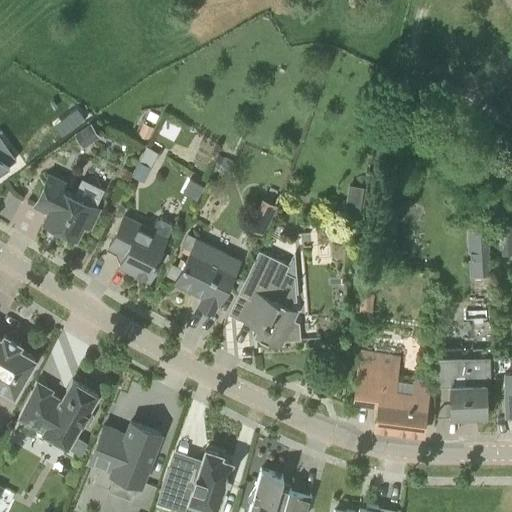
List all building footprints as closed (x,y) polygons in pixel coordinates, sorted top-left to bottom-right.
[(77,106),(65,115),(74,126),(85,118),(77,106)] [(148,139),(154,126),(144,121),(137,134),(148,139)] [(97,134),(89,123),(75,133),(83,144),(97,134)] [(0,169),(15,159),(13,157),(4,144),(0,146),(0,169)] [(146,145),(139,160),(134,169),(147,175),(151,166),(158,151),(146,145)] [(227,177),(234,161),(224,156),(216,172),(227,177)] [(49,173),(34,203),(48,210),(44,220),(77,237),(83,223),(90,226),(99,208),(60,189),(64,181),(49,173)] [(365,186),(349,183),(345,209),(361,211),(365,186)] [(260,195),(252,227),(270,231),(278,199),(260,195)] [(124,215),(109,246),(125,254),(120,263),(149,278),(158,260),(156,259),(167,236),(172,226),(170,221),(161,216),(156,218),(151,228),(124,215)] [(499,233),(511,233),(511,225),(499,226),(499,233)] [(181,245),(191,250),(197,238),(197,236),(187,232),(181,245)] [(191,250),(175,281),(204,295),(199,304),(213,310),(217,301),(219,302),(240,259),(197,238),(191,250)] [(252,298),(242,319),(244,320),(244,319),(263,328),(259,336),(264,338),(265,341),(301,338),(300,321),(292,318),(297,309),(293,307),(292,299),(296,299),(294,274),(286,270),(289,263),(259,249),(238,291),(252,298)] [(469,275),(491,275),(491,256),(469,257),(469,275)] [(372,320),(373,312),(359,311),(358,319),(372,320)] [(0,385),(14,394),(35,357),(18,347),(21,342),(4,333),(1,337),(0,336),(0,385)] [(487,393),(487,379),(489,379),(489,373),(495,373),(494,355),(494,345),(491,345),(473,345),(437,346),(438,356),(434,356),(435,383),(450,383),(451,414),(486,413),(485,393),(487,393)] [(376,427),(422,433),(429,380),(413,378),(411,391),(396,389),(401,355),(381,353),(361,351),(355,402),(379,405),(376,427)] [(511,354),(494,355),(495,373),(495,374),(505,374),(506,413),(511,412),(511,354)] [(18,416),(68,445),(98,393),(73,378),(61,398),(49,392),(47,396),(32,388),(18,416)] [(104,425),(90,460),(112,468),(111,472),(140,484),(161,432),(131,420),(126,433),(104,425)] [(217,505),(228,473),(230,474),(232,468),(230,467),(233,458),(222,454),(223,451),(208,446),(198,475),(169,465),(158,499),(197,511),(198,511),(202,500),(217,505)] [(306,511),(312,494),(280,485),(283,473),(261,467),(248,511),(306,511)] [(400,511),(401,509),(367,503),(367,506),(359,505),(358,511),(335,507),(333,511),(400,511)]
